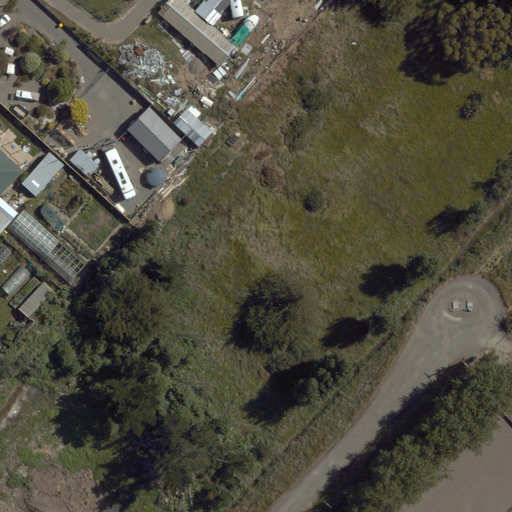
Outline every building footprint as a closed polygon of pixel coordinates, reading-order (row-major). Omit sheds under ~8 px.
[(170,22),(151,45),(212,96),(232,73),(170,22)] [(192,147),(158,119),(116,169),(150,197),(192,147)] [(90,179),(101,166),(71,141),(60,154),(90,179)] [(22,183),(39,197),(65,168),(48,153),(22,183)] [(0,214),(13,200),(0,189),(0,214)] [(115,255),(64,212),(34,248),(85,291),(115,255)] [(44,280),(18,311),(32,322),(58,291),(44,280)]
